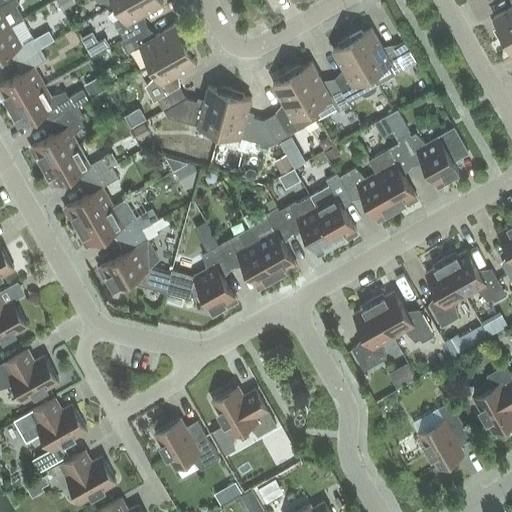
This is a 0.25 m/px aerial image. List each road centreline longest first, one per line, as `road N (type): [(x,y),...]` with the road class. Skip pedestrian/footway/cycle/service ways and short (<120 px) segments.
road 1 (residential): [(291,307),(511,181)]
road 2 (residential): [(379,511),(350,466),(345,404),(291,307)]
road 3 (residential): [(0,158),(93,323)]
road 4 (residential): [(343,0),(244,49),(225,38),(204,0)]
road 5 (residential): [(502,107),(441,0)]
